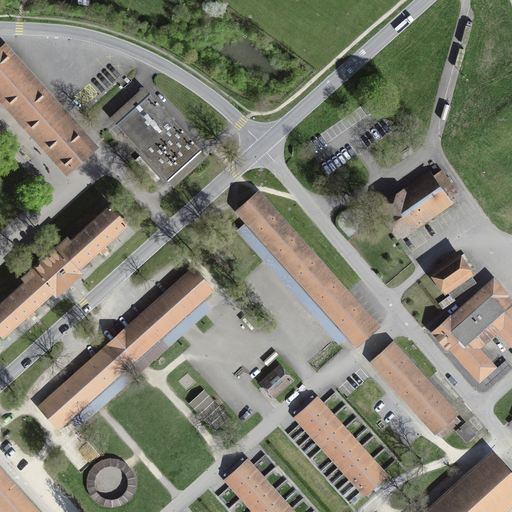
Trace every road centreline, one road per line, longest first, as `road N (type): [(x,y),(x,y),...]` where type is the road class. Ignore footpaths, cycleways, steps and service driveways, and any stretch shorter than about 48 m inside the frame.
road 1 (tertiary): [(262,146),(0,384)]
road 2 (tertiary): [(262,146),(190,80),(133,51),(81,34),(0,27)]
road 3 (tertiary): [(425,0),(262,146)]
road 4 (track): [(503,436),(475,454),(456,454),(357,354)]
